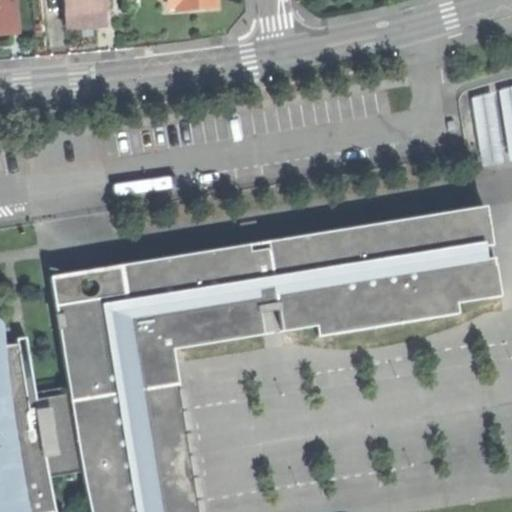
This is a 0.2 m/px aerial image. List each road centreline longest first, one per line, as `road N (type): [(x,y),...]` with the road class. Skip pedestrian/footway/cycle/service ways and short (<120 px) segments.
road 1 (residential): [(0,85),(282,54)]
road 2 (residential): [(282,54),(418,28),(504,0)]
